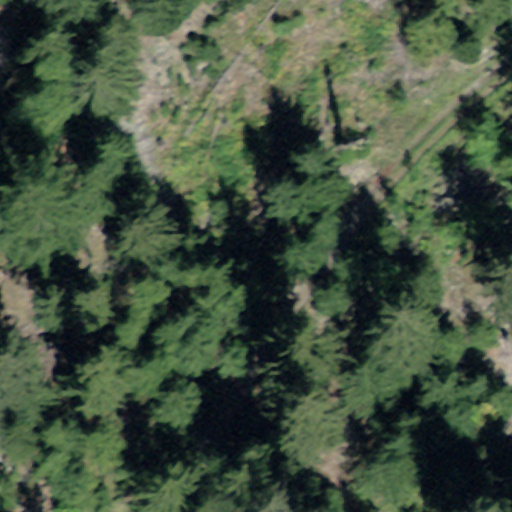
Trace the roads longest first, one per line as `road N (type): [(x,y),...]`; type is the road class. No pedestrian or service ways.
road 1 (track): [(162,511),(218,387),(511,92)]
road 2 (track): [(21,0),(0,131)]
